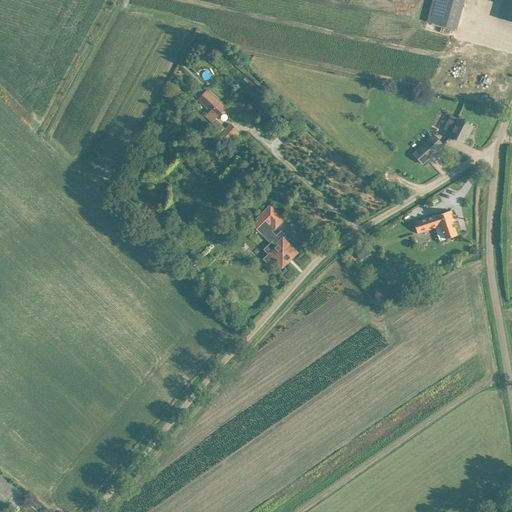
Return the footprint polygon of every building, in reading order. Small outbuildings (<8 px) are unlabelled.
[(432,0),(427,21),(456,29),(463,0),(432,0)] [(511,0),(505,0),(500,19),(511,22),(511,0)] [(200,87),(193,94),(210,110),(205,116),(212,122),(210,125),(220,135),(221,134),(228,140),(233,135),(237,130),(230,124),(225,129),(215,119),(225,108),(206,90),(204,92),(200,87)] [(177,92),(185,100),(190,95),(182,88),(177,92)] [(449,115),(446,122),(455,126),(450,136),(462,142),(467,132),(469,133),(473,126),(458,119),(449,115)] [(433,131),(444,142),(448,137),(438,127),(433,131)] [(425,143),(413,154),(422,164),(438,149),(428,139),(425,143)] [(270,205),(251,224),(270,243),(265,249),(270,254),(265,259),(271,265),(276,261),(282,267),(297,252),(282,238),(286,235),(281,230),(276,235),(272,231),(275,229),(285,219),(270,205)] [(413,222),(417,231),(417,233),(441,225),(446,239),(457,235),(453,222),(454,221),(451,210),(435,216),(435,215),(413,222)] [(360,259),(364,256),(362,253),(367,250),(364,245),(355,250),(360,259)] [(176,252),(181,257),(185,253),(180,248),(176,252)] [(0,475),(0,507),(0,508),(5,511),(12,511),(14,511),(15,511),(18,511),(22,508),(19,505),(25,497),(0,475)]
